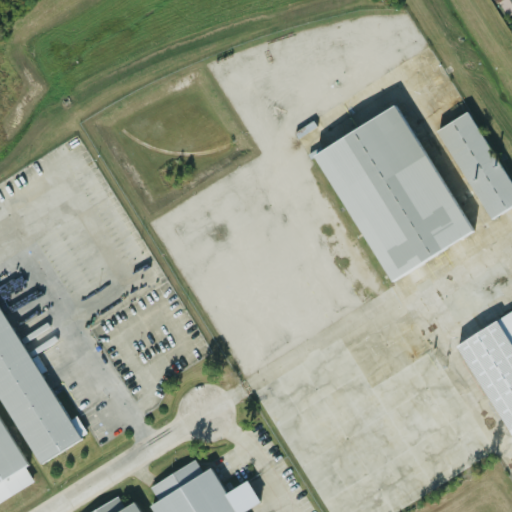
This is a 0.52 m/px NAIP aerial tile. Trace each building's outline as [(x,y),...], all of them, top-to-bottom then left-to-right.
[(395,104),(312,150),(385,282),(468,236),(395,104)] [(487,219),(511,204),(511,190),(465,110),(434,128),(487,219)] [(0,404),(34,464),(84,436),(79,427),(70,432),(0,307),(0,404)] [(511,310),(458,345),(511,431),(511,310)] [(0,499),(30,484),(0,426),(0,499)] [(141,511),(135,499),(122,506),(117,498),(90,511),(141,511)]
